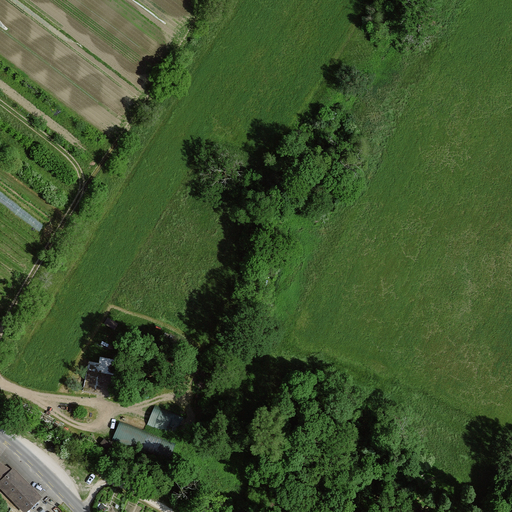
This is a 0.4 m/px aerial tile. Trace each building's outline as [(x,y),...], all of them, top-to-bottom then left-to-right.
[(113,374),(116,358),(100,355),(99,363),(88,361),(83,390),(109,395),(113,374)] [(154,407),(150,425),(180,432),(184,414),(154,407)] [(170,458),(177,442),(121,421),(115,437),(170,458)] [(0,479),(10,470),(0,463),(0,479)] [(39,496),(13,468),(10,470),(0,479),(0,482),(20,504),(25,509),(39,496)]
